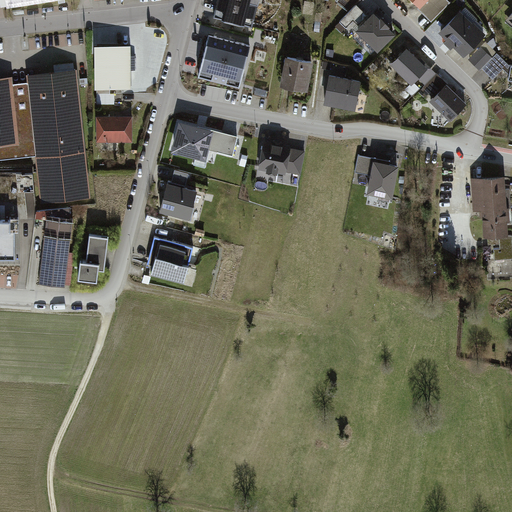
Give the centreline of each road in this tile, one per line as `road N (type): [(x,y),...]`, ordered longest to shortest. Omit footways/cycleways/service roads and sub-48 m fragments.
road 1 (residential): [(169,96),(116,299),(0,295)]
road 2 (residential): [(472,149),(169,96)]
road 3 (track): [(116,299),(54,458),(54,511)]
road 4 (residential): [(382,0),(473,88),(481,106),(472,149)]
road 5 (track): [(120,288),(305,322)]
road 6 (residential): [(185,17),(0,30)]
